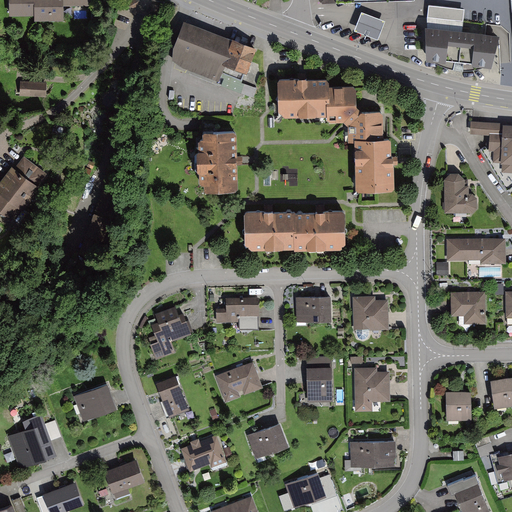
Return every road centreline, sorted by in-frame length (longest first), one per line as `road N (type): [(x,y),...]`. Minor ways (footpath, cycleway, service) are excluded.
road 1 (residential): [(148,435),(123,341),(128,317),(154,288),(196,276),(417,270)]
road 2 (residential): [(420,355),(420,464),(411,489),(385,511)]
road 3 (secondary): [(442,86),(293,32)]
road 4 (residential): [(148,435),(0,490)]
road 5 (residential): [(430,131),(417,205),(417,270)]
road 6 (residential): [(511,218),(456,137),(430,131)]
